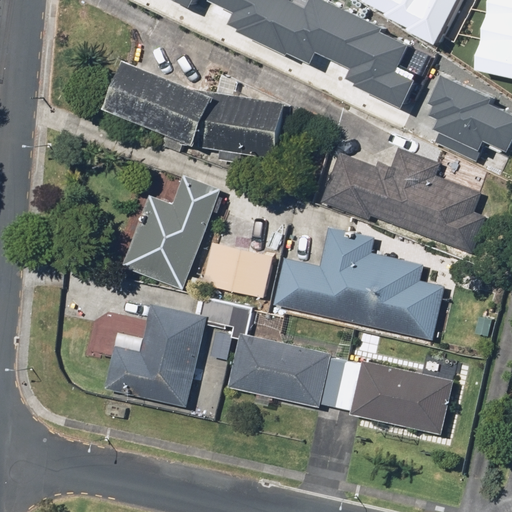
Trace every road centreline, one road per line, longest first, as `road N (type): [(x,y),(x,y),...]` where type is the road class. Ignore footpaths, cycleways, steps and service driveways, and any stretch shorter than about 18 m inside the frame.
road 1 (residential): [(27,0),(0,340)]
road 2 (residential): [(0,451),(277,511)]
